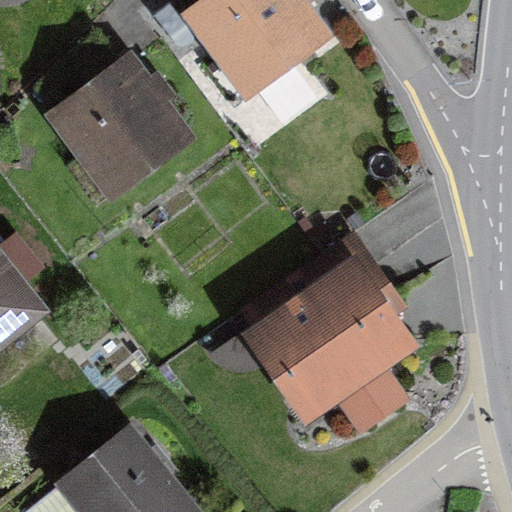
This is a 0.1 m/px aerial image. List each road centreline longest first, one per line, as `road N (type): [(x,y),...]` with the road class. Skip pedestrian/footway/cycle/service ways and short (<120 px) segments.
road 1 (residential): [(496,227),(356,0)]
road 2 (tertiary): [(496,227),(511,68)]
road 3 (tertiary): [(511,374),(496,227)]
road 4 (residential): [(511,448),(461,455),(383,511)]
